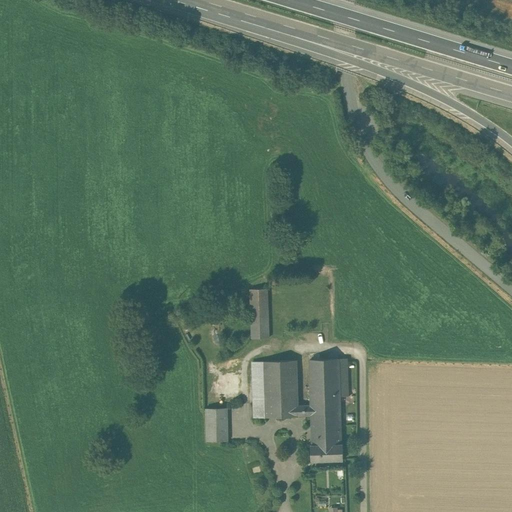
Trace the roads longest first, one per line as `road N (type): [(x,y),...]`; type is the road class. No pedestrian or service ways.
road 1 (unclassified): [(341,0),(353,110),(390,184),(511,287)]
road 2 (motorway): [(260,16),(280,32),(429,85),(511,141)]
road 3 (motorway): [(260,16),(511,93)]
road 4 (motorway): [(511,67),(283,0)]
